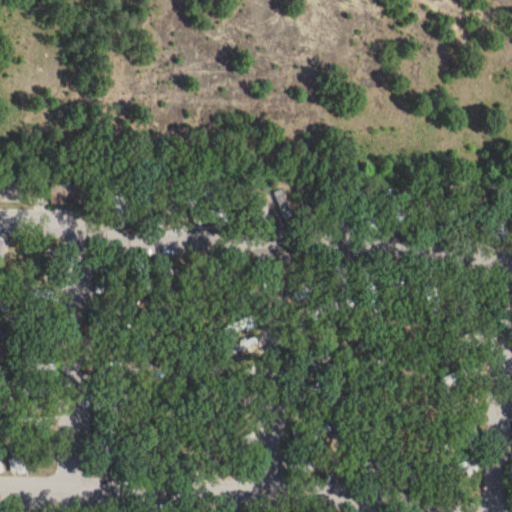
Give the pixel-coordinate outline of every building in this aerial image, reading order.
[(134,218),(115,182),(103,189),(122,224),(134,218)] [(83,184),(50,184),(50,203),(83,203),(83,184)] [(409,229),(396,186),(386,190),(392,210),(389,211),(396,233),(409,229)] [(231,220),(210,187),(203,192),(224,225),(231,220)] [(273,193),(288,226),(296,222),(281,189),(273,193)] [(339,230),(348,226),(332,189),(323,193),(339,230)] [(379,228),(362,189),(352,194),(370,232),(379,228)] [(295,197),(308,227),(318,223),(305,192),(295,197)] [(441,226),(427,195),(419,198),(432,230),(441,226)] [(447,204),(466,238),(476,233),(457,198),(447,204)] [(23,266),(24,239),(16,239),(15,266),(23,266)] [(155,292),(141,256),(131,260),(144,296),(155,292)] [(155,261),(166,298),(177,295),(165,257),(155,261)] [(351,289),(345,265),(335,268),(345,306),(355,303),(351,289)] [(385,308),(364,265),(355,270),(376,313),(385,308)] [(384,270),(397,306),(405,302),(392,266),(384,270)] [(28,278),(61,278),(61,270),(28,270),(28,278)] [(418,278),(434,313),(447,307),(430,273),(418,278)] [(482,312),(464,276),(451,283),(470,319),(482,312)] [(326,287),(324,281),(294,294),(297,300),(326,287)] [(239,296),(243,305),(259,298),(255,288),(239,296)] [(23,300),(58,300),(58,290),(23,290),(23,300)] [(134,306),(94,305),(94,315),(134,316),(134,306)] [(222,328),(227,337),(258,323),(254,314),(222,328)] [(41,328),(54,330),(55,324),(42,322),(41,328)] [(94,335),(140,335),(140,324),(94,324),(94,335)] [(436,350),(441,360),(484,339),(479,329),(436,350)] [(127,345),(99,345),(99,353),(127,353),(127,345)] [(291,368),(296,377),(333,359),(328,350),(291,368)] [(441,379),(445,388),(482,372),(478,363),(441,379)] [(56,364),(26,364),(26,375),(56,375),(56,364)] [(228,364),(211,364),(211,374),(228,374),(228,364)] [(222,386),(226,392),(257,371),(253,365),(222,386)] [(138,376),(138,368),(100,368),(100,376),(138,376)] [(293,401),(326,391),(324,383),(291,393),(293,401)] [(257,396),(253,390),(231,405),(235,411),(257,396)] [(97,394),(97,409),(139,409),(139,394),(97,394)] [(48,429),(47,416),(34,417),(35,429),(48,429)] [(293,447),(332,433),(329,424),(290,439),(293,447)] [(124,470),(114,425),(102,428),(112,473),(124,470)] [(434,444),(439,456),(469,443),(467,440),(479,434),(475,426),(434,444)] [(397,445),(406,476),(413,474),(405,443),(397,445)] [(179,447),(193,478),(200,474),(186,444),(179,447)] [(204,451),(219,478),(226,474),(210,447),(204,451)] [(293,467),(297,475),(330,459),(326,451),(293,467)] [(440,483),(479,473),(476,459),(436,470),(440,483)] [(143,477),(151,473),(144,461),(137,465),(143,477)]
